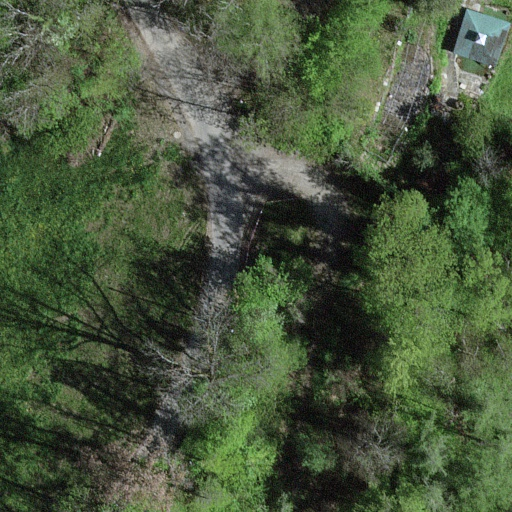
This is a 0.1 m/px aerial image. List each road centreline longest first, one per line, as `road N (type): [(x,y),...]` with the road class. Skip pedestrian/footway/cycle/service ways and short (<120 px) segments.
road 1 (residential): [(103,511),(181,381),(228,253),(229,195),(214,144),(134,0)]
road 2 (track): [(229,195),(269,175),(307,176),(330,203),(297,392),(289,511)]
